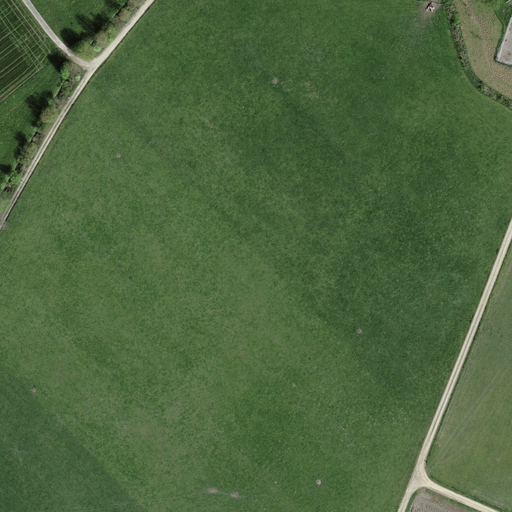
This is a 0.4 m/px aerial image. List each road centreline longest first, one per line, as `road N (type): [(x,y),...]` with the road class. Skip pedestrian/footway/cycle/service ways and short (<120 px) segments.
road 1 (track): [(401,511),(511,229)]
road 2 (track): [(150,0),(63,112),(0,225)]
